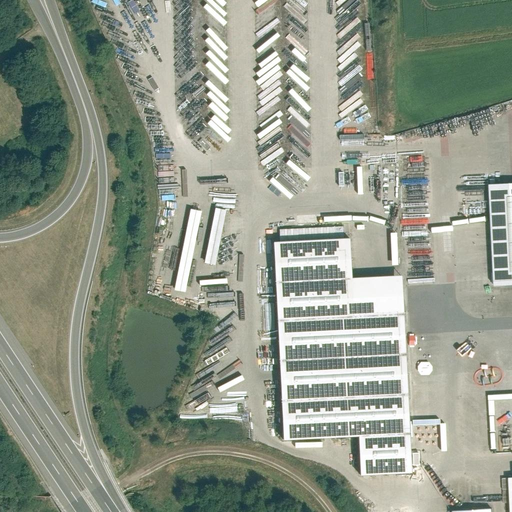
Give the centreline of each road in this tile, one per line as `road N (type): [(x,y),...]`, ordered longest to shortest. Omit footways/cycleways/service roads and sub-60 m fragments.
road 1 (motorway): [(127,511),(90,441),(75,367),(104,182),(90,121)]
road 2 (motorway): [(110,511),(0,344)]
road 3 (motorway): [(90,121),(87,164),(71,199),(39,226),(0,236)]
road 4 (motorway): [(0,384),(84,511)]
